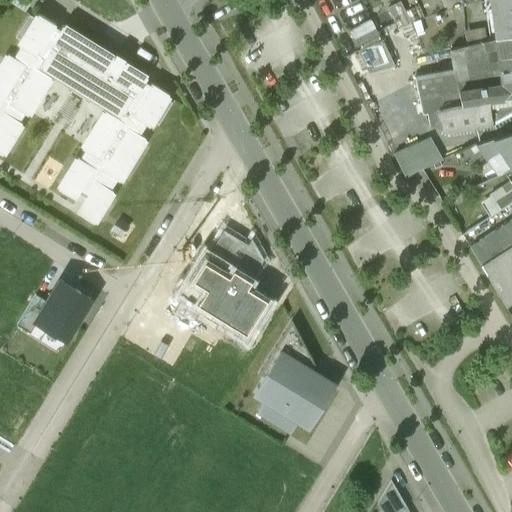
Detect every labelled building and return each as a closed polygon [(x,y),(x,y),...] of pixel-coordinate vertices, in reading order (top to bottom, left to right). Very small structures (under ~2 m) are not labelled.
[(511,0),(484,0),(490,38),(499,36),(511,34),(511,0)] [(112,55),(112,56),(62,25),(59,30),(54,26),(55,24),(37,13),(18,45),(20,47),(14,58),(7,55),(0,66),(0,154),(2,156),(21,124),(19,122),(24,114),(27,116),(50,78),(42,73),(45,67),(116,111),(113,117),(105,111),(81,149),(85,151),(80,160),(77,158),(58,190),(75,201),(79,195),(84,198),(75,213),(93,224),(113,192),(110,190),(116,180),(119,182),(145,139),(139,135),(146,124),(149,126),(168,94),(150,83),(149,85),(144,81),(147,77),(124,63),(124,62),(112,55)] [(375,28),(355,38),(360,49),(381,39),(375,28)] [(482,28),(466,32),(466,33),(462,33),(463,38),(467,38),(468,44),(483,40),(484,40),(482,28)] [(511,34),(499,36),(490,38),(484,40),(483,40),(484,48),(497,46),(500,65),(511,63),(511,34)] [(360,49),(358,50),(368,72),(393,65),(381,39),(360,49)] [(468,44),(449,49),(453,69),(415,76),(422,113),(426,113),(428,125),(449,131),(492,125),(489,106),(485,87),(503,84),(501,70),(500,65),(497,46),(484,48),(483,40),(468,44)] [(511,68),(501,70),(503,84),(485,87),(489,106),(511,102),(511,68)] [(511,131),(475,144),(483,155),(484,158),(499,148),(511,167),(511,131)] [(428,135),(392,153),(405,177),(440,157),(428,135)] [(475,144),(458,150),(462,163),(483,155),(475,144)] [(506,187),(482,203),(490,215),(511,200),(511,188),(509,190),(506,187)] [(128,229),(115,221),(107,234),(120,242),(128,229)] [(511,300),(511,279),(496,254),(480,264),(504,305),(511,300)] [(91,298),(59,279),(34,320),(66,339),(91,298)] [(258,373),(263,376),(279,350),(309,369),(313,364),(315,364),(291,319),(258,373)] [(309,369),(279,350),(263,376),(253,392),(264,399),(298,420),(309,427),(335,385),(309,369)] [(298,420),(264,399),(257,410),(291,431),(298,420)] [(377,503),(382,511),(409,511),(392,481),(390,478),(377,503)]
